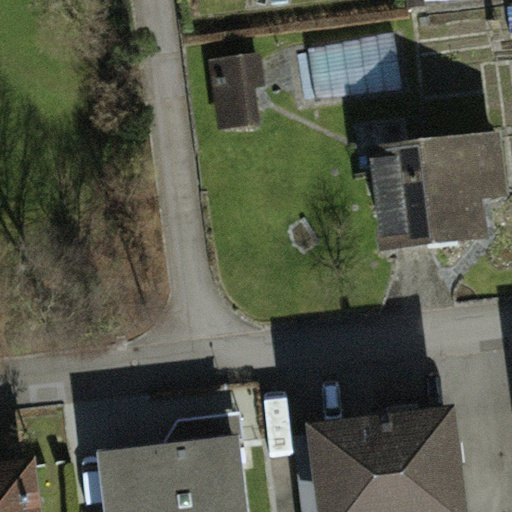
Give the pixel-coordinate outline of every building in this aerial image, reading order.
[(260,70),(213,76),(219,128),(266,123),(260,70)] [(499,145),(365,158),(377,270),(484,259),(480,221),(506,211),(499,145)] [(472,511),(462,416),(305,434),(314,511),(472,511)] [(245,511),(235,443),(93,464),(100,511),(245,511)] [(42,511),(39,476),(0,479),(0,511),(42,511)]
